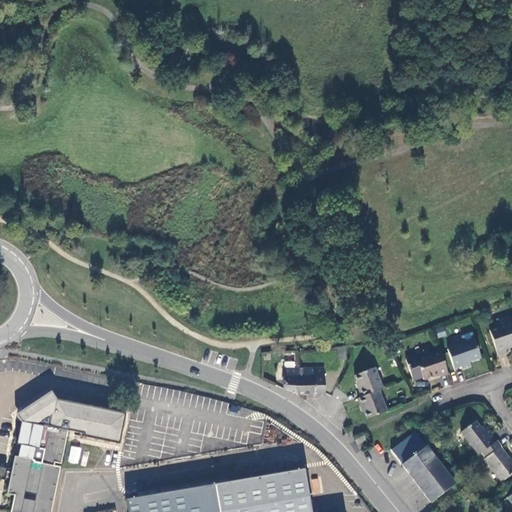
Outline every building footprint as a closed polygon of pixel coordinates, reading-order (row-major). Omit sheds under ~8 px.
[(511,345),(511,323),(490,331),(498,356),(507,353),(505,348),(511,345)] [(483,357),(477,340),(448,349),(454,370),(462,367),(463,369),(472,366),(470,361),(483,357)] [(440,377),(448,374),(440,351),(417,359),(416,356),(406,360),(413,381),(423,377),(424,379),(439,374),(440,377)] [(362,405),(367,419),(387,411),(379,390),(384,389),(375,368),(356,375),(361,389),(360,390),(362,396),(358,398),(360,405),(362,405)] [(284,369),(283,390),(297,394),(296,369),(284,369)] [(297,394),(297,396),(317,395),(317,394),(325,394),(324,369),(296,369),(297,394)] [(19,419),(18,428),(27,421),(27,419),(27,416),(27,414),(28,412),(29,409),(30,407),(32,406),(33,404),(35,403),(36,403),(38,402),(40,401),(42,401),(44,401),(46,401),(48,402),(50,403),(51,403),(53,404),(63,398),(54,396),(49,389),(14,412),(19,419)] [(27,421),(18,428),(15,442),(19,443),(16,456),(14,456),(11,470),(7,469),(7,470),(6,469),(5,474),(6,474),(6,475),(10,476),(7,490),(14,491),(10,510),(18,511),(47,511),(57,466),(51,464),(52,459),(58,461),(65,428),(68,429),(69,426),(74,427),(73,430),(81,431),(81,434),(118,442),(120,430),(118,428),(119,424),(122,422),(124,411),(63,398),(53,404),(51,403),(50,403),(48,402),(46,401),(44,401),(42,401),(40,401),(38,402),(36,403),(35,403),(33,404),(32,406),(30,407),(29,409),(28,412),(27,414),(27,416),(27,419),(27,421)] [(481,453),(496,442),(492,436),(493,435),(488,428),(483,431),(477,422),(461,433),(478,456),(481,453)] [(368,445),(364,437),(356,440),(360,449),(368,445)] [(502,447),(498,441),(496,442),(481,453),(485,459),(484,460),(502,483),(511,475),(511,462),(501,448),(502,447)] [(68,462),(79,464),(81,447),(71,446),(68,462)] [(455,484),(426,447),(402,465),(430,502),(455,484)] [(309,511),(301,467),(123,498),(125,511),(309,511)] [(309,481),(313,495),(322,492),(317,478),(309,481)]
